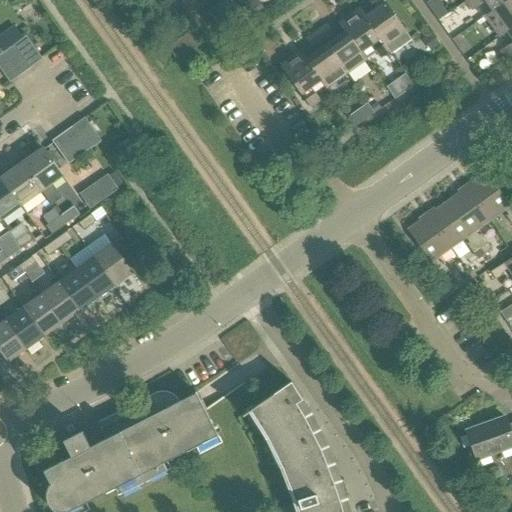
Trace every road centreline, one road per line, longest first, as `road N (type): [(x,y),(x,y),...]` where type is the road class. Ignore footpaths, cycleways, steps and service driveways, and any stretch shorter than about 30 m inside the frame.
road 1 (residential): [(247,292),(129,368),(0,427)]
road 2 (residential): [(247,292),(364,455),(389,511)]
road 3 (residential): [(474,386),(353,218)]
road 4 (residential): [(353,218),(320,174),(298,164),(226,61)]
road 5 (residential): [(353,218),(511,105)]
